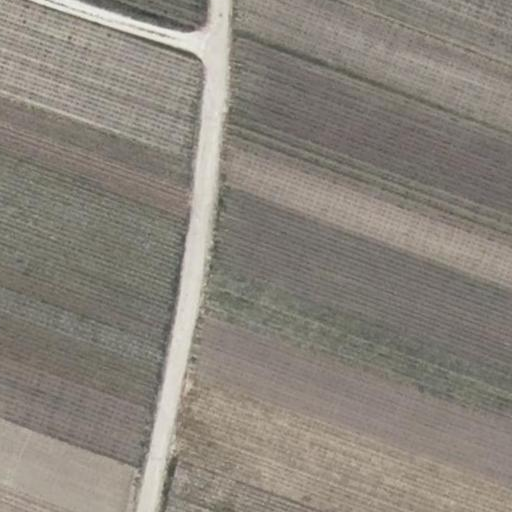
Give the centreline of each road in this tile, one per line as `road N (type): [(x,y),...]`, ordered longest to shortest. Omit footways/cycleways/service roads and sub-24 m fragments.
road 1 (track): [(217,0),(194,227),(144,511)]
road 2 (track): [(214,49),(54,0)]
